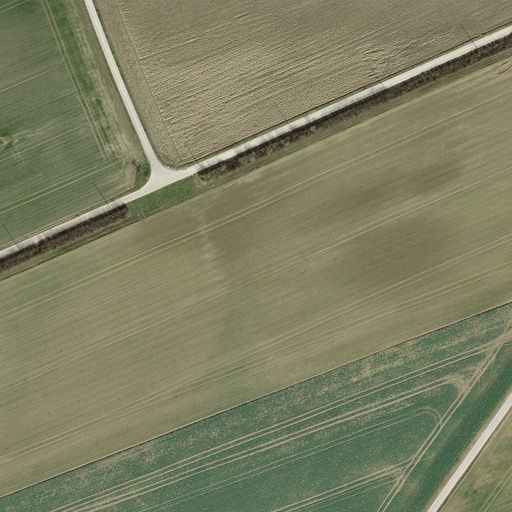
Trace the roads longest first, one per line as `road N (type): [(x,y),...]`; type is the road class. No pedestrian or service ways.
road 1 (track): [(511,28),(0,254)]
road 2 (track): [(161,183),(87,0)]
road 3 (unclassified): [(511,397),(429,511)]
